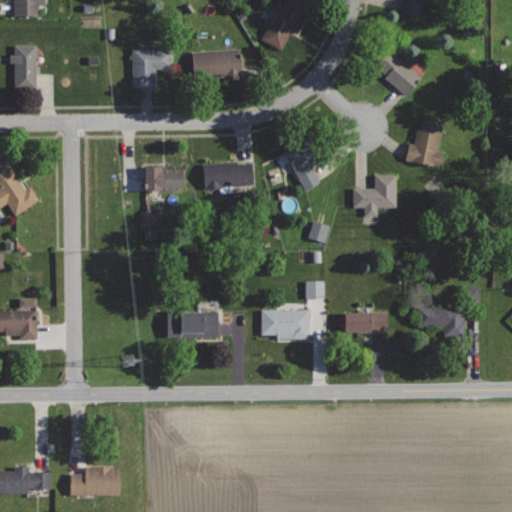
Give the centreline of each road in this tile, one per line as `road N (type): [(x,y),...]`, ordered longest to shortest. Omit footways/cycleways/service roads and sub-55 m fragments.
road 1 (residential): [(511,389),(0,395)]
road 2 (residential): [(351,0),(337,52),(315,81),(258,115),(0,123)]
road 3 (residential): [(72,123),(75,394)]
